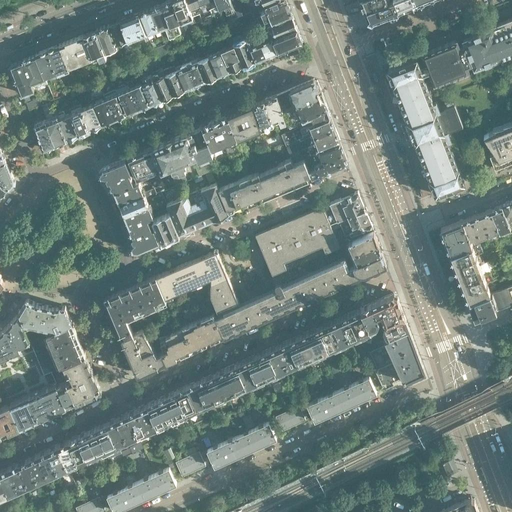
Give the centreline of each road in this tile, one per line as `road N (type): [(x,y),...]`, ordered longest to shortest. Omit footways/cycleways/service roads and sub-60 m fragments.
road 1 (residential): [(413,264),(123,393)]
road 2 (residential): [(143,511),(422,385)]
road 3 (residential): [(125,270),(376,164)]
road 4 (secondary): [(413,264),(494,511)]
road 5 (residential): [(317,58),(79,158)]
road 6 (secondary): [(410,226),(326,0)]
road 7 (secondary): [(511,491),(425,268)]
road 8 (secondary): [(313,0),(376,164)]
road 9 (residential): [(123,393),(0,454)]
road 10 (residential): [(125,270),(101,191),(79,158)]
